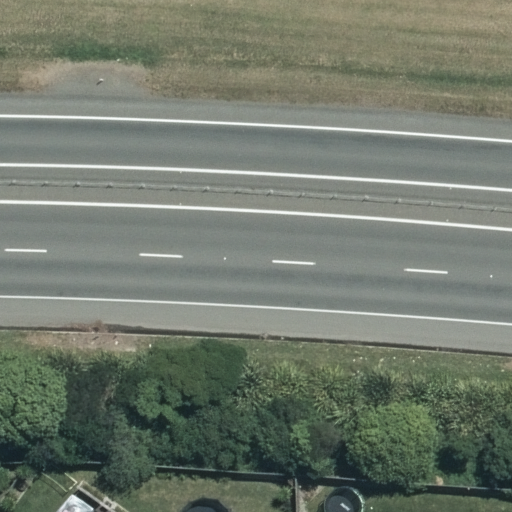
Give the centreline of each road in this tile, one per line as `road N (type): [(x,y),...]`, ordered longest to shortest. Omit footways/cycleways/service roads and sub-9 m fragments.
road 1 (trunk): [(511,270),(321,253),(0,241)]
road 2 (trunk): [(0,136),(511,156)]
